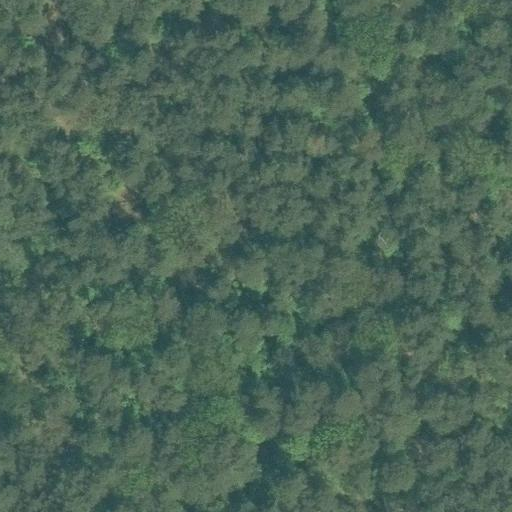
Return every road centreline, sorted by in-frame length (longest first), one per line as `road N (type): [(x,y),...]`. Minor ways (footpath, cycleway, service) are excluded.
road 1 (track): [(511,395),(485,423),(261,511)]
road 2 (track): [(463,0),(511,193)]
